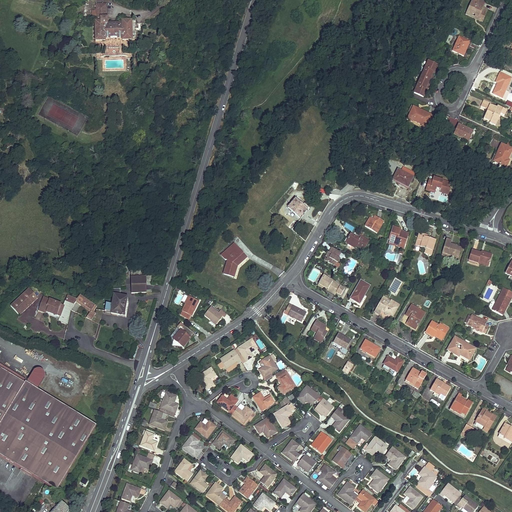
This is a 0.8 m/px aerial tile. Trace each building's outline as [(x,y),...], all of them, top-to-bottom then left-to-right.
[(472,0),(467,14),(472,16),(473,13),(484,18),(488,10),(484,8),(486,3),(480,0),(475,0),(475,1),(472,0)] [(95,21),(96,41),(104,41),(105,38),(122,38),(123,40),(132,40),(132,21),(122,21),(122,23),(107,23),(107,17),(106,18),(106,15),(103,15),(103,5),(96,5),(96,11),(92,11),(93,18),(101,18),(101,21),(95,21)] [(484,18),(473,13),(472,16),(483,21),(484,18)] [(453,52),(464,57),(471,42),(459,37),(453,52)] [(96,53),(96,59),(105,59),(105,56),(123,56),(123,58),(132,58),(132,52),(123,52),(123,48),(105,48),(106,53),(96,53)] [(427,90),(426,89),(433,73),(435,74),(438,66),(428,62),(414,93),(424,97),(427,90)] [(494,94),(506,100),(509,93),(506,91),(511,79),(500,74),(496,83),(499,84),(494,94)] [(496,126),(501,115),(504,116),(507,111),(498,107),(497,109),(490,105),(491,104),(485,101),(482,107),(488,110),(484,118),(491,122),(490,123),(496,126)] [(423,125),(422,126),(427,129),(433,116),(413,107),(408,120),(413,122),(413,121),(423,125)] [(454,135),(469,142),(474,132),(459,125),(454,135)] [(495,162),(507,167),(510,161),(508,161),(511,152),(511,149),(507,147),(502,145),(495,162)] [(393,181),(408,188),(414,178),(398,170),(393,181)] [(448,187),(450,182),(434,177),(433,181),(429,180),(427,185),(431,186),(430,190),(436,191),(436,190),(437,188),(441,189),(441,191),(441,192),(449,194),(451,188),(448,187)] [(299,218),(307,209),(296,199),(288,208),(299,218)] [(365,227),(377,234),(384,221),(376,217),(373,223),(368,220),(365,227)] [(404,249),(408,233),(400,231),(401,230),(392,227),(388,240),(398,243),(397,247),(404,249)] [(430,256),(435,240),(424,236),(424,235),(420,233),(416,246),(425,249),(424,254),(430,256)] [(364,250),(369,241),(362,237),(360,239),(351,234),(346,242),(354,247),(355,245),(356,246),(364,250)] [(459,257),(461,248),(450,245),(451,241),(446,239),(441,256),(452,259),(453,255),(459,257)] [(224,275),(234,278),(237,266),(246,258),(234,245),(222,256),(226,261),(231,262),(230,266),(227,265),(224,275)] [(338,263),(340,259),(338,258),(341,253),(333,248),(330,253),(331,254),(326,261),(332,265),(335,261),(337,262),(338,263)] [(489,264),(492,255),(481,251),(481,253),(472,250),(469,259),(478,262),(479,260),(489,264)] [(327,291),(335,295),(341,286),(323,276),(319,284),(328,289),(327,291)] [(132,293),(146,293),(146,278),(132,279),(132,293)] [(358,306),(369,286),(360,281),(349,301),(358,306)] [(511,292),(503,288),(492,310),(502,315),(511,297),(511,292)] [(29,289),(11,306),(20,315),(38,298),(29,289)] [(113,295),(114,295),(114,296),(112,305),(106,304),(105,311),(111,312),(111,313),(124,315),(127,297),(120,296),(120,289),(114,289),(113,295)] [(93,311),(97,306),(80,294),(76,300),(77,300),(76,302),(90,312),(92,310),(93,311)] [(61,304),(43,297),(39,310),(46,313),(47,311),(57,315),(61,304)] [(189,320),(199,302),(190,297),(187,304),(181,316),(189,320)] [(393,316),(399,305),(391,300),(390,304),(382,299),(375,312),(381,315),(384,311),(385,311),(387,315),(390,314),(393,316)] [(305,313),(288,303),(283,313),(300,322),(305,313)] [(65,305),(61,304),(57,315),(61,316),(65,305)] [(406,325),(410,328),(415,330),(425,313),(411,305),(405,315),(410,318),(406,325)] [(219,314),(211,307),(205,315),(217,325),(223,317),(224,318),(227,315),(222,311),(219,314)] [(482,332),(485,334),(489,327),(485,325),(486,322),(471,316),(467,325),(474,329),(475,328),(482,331),(482,332)] [(321,344),(327,333),(324,331),(322,330),(325,325),(316,321),(311,331),(316,334),(313,340),(321,344)] [(183,347),(191,338),(192,338),(195,334),(181,323),(177,328),(180,331),(174,339),(183,347)] [(443,339),(448,330),(440,325),(439,326),(432,323),(426,333),(433,337),(435,334),(443,339)] [(346,351),(351,341),(338,334),(333,343),(346,351)] [(460,355),(464,358),(469,360),(475,349),(455,338),(447,350),(459,357),(460,355)] [(251,353),(254,351),(258,349),(252,339),(238,348),(246,361),(253,357),(251,353)] [(374,358),(379,349),(365,341),(360,350),(374,358)] [(332,345),(345,352),(346,351),(333,343),(332,345)] [(246,361),(238,348),(235,351),(242,362),(243,363),(246,361)] [(237,362),(237,363),(238,364),(242,362),(235,351),(220,360),(226,369),(237,362)] [(265,377),(271,373),(277,369),(269,357),(262,361),(265,366),(259,370),(264,377),(265,377)] [(396,362),(388,358),(384,365),(398,373),(404,362),(398,359),(396,362)] [(226,369),(228,373),(239,366),(238,364),(237,363),(237,362),(226,369)] [(350,364),(347,362),(342,371),(347,374),(350,368),(348,367),(350,364)] [(27,380),(0,363),(0,367),(25,383),(25,382),(27,380)] [(25,383),(0,367),(0,455),(11,462),(52,487),(57,490),(74,462),(86,443),(96,425),(63,404),(37,389),(41,383),(30,377),(26,383),(25,382),(25,383)] [(418,390),(427,375),(422,372),(421,373),(413,368),(406,381),(410,383),(410,382),(415,384),(413,387),(418,390)] [(210,379),(213,377),(215,376),(211,369),(198,377),(206,390),(214,385),(210,379)] [(38,370),(37,370),(36,371),(35,371),(34,372),(34,373),(33,374),(33,375),(33,376),(34,377),(34,378),(35,378),(35,379),(36,380),(37,380),(38,380),(39,380),(40,380),(41,380),(42,379),(42,378),(43,378),(43,377),(44,376),(44,375),(44,374),(43,373),(43,372),(42,371),(41,371),(40,370),(39,370),(38,370)] [(286,373),(285,370),(275,375),(281,385),(278,387),(282,395),(296,387),(287,373),(286,373)] [(450,389),(446,386),(445,388),(441,386),(442,384),(436,380),(430,391),(440,396),(441,395),(445,398),(450,389)] [(304,404),(307,400),(313,405),(316,401),(320,397),(307,386),(297,398),(304,404)] [(178,405),(174,403),(177,396),(166,393),(161,408),(175,413),(178,405)] [(269,396),(264,399),(261,393),(253,398),(261,411),(274,403),(269,396)] [(231,396),(227,400),(222,397),(217,404),(229,413),(238,401),(231,396)] [(333,407),(320,397),(316,401),(319,403),(315,408),(324,415),(326,417),(333,407)] [(458,411),(466,416),(472,404),(467,401),(466,403),(463,402),(463,401),(458,398),(456,403),(454,402),(450,409),(457,413),(458,411)] [(240,404),(232,415),(244,424),(248,419),(253,412),(246,407),(245,407),(240,404)] [(290,423),(286,417),(292,413),(291,411),(287,406),(275,414),(283,427),(290,423)] [(315,408),(314,410),(322,417),(324,415),(315,408)] [(340,432),(349,420),(341,414),(343,411),(340,408),(337,411),(336,410),(331,417),(337,422),(333,426),(340,432)] [(449,411),(464,419),(466,416),(458,411),(457,413),(450,409),(449,411)] [(492,415),(491,416),(486,413),(486,412),(482,409),(475,422),(489,430),(496,417),(492,415)] [(163,413),(154,410),(149,424),(164,430),(167,422),(165,421),(167,415),(163,413)] [(268,438),(277,432),(268,418),(255,426),(260,434),(263,432),(268,438)] [(209,421),(205,426),(201,422),(196,429),(208,438),(216,427),(209,421)] [(474,425),(487,432),(489,430),(475,422),(474,425)] [(511,441),(511,428),(509,427),(509,426),(505,424),(499,434),(505,437),(504,438),(511,442),(511,441)] [(474,430),(466,425),(461,436),(464,438),(468,440),(474,430)] [(357,444),(361,438),(367,442),(372,435),(360,426),(350,438),(357,444)] [(229,448),(232,444),(235,441),(223,431),(213,444),(220,449),(224,444),(229,448)] [(157,443),(155,441),(152,440),(154,435),(146,432),(141,445),(154,450),(157,443)] [(313,447),(322,454),(332,440),(322,433),(319,436),(321,437),(313,447)] [(196,445),(199,441),(192,436),(183,448),(196,458),(202,449),(196,445)] [(321,437),(319,436),(311,446),(313,447),(321,437)] [(350,438),(346,444),(354,450),(358,444),(357,444),(350,438)] [(377,450),(382,454),(387,447),(376,438),(366,450),(373,456),(377,450)] [(293,440),(288,447),(283,453),(295,462),(300,455),(295,451),(299,446),(293,440)] [(248,461),(250,458),(253,455),(241,446),(232,458),(238,463),(243,458),(248,461)] [(389,465),(396,470),(405,458),(392,447),(385,456),(391,461),(389,465)] [(346,466),(345,465),(344,465),(352,455),(343,448),(333,461),(343,469),(346,466)] [(142,467),(145,468),(148,469),(154,454),(149,453),(147,458),(137,454),(131,469),(140,473),(142,467)] [(309,473),(313,468),(317,463),(305,455),(298,464),(309,473)] [(187,470),(191,465),(184,459),(175,471),(188,481),(193,474),(190,472),(187,470)] [(434,469),(428,464),(425,468),(431,473),(434,469)] [(265,465),(263,469),(260,472),(265,476),(261,482),(268,487),(277,475),(265,465)] [(324,472),(318,480),(330,489),(337,480),(332,476),(334,473),(328,467),(327,468),(325,466),(321,470),(324,472)] [(145,468),(142,467),(140,473),(139,474),(143,475),(144,473),(147,474),(148,469),(145,468)] [(432,483),(437,477),(431,473),(425,468),(424,467),(419,475),(422,478),(418,484),(416,487),(428,496),(429,496),(432,493),(429,491),(434,485),(432,483)] [(370,486),(379,493),(389,480),(376,470),(371,477),(375,480),(370,486)] [(203,481),(207,476),(201,471),(191,483),(203,493),(209,486),(203,481)] [(79,484),(85,487),(89,481),(82,478),(79,484)] [(258,485),(247,478),(245,480),(247,482),(239,492),(248,499),(258,485)] [(291,496),(296,489),(284,480),(274,492),(281,497),(286,492),(291,496)] [(347,482),(338,495),(351,506),(358,497),(352,493),(355,488),(347,482)] [(206,496),(219,505),(225,498),(226,496),(221,492),(223,489),(215,483),(206,496)] [(132,496),(137,498),(140,489),(127,484),(122,499),(129,502),(132,496)] [(443,497),(444,495),(455,503),(461,494),(448,484),(440,495),(443,497)] [(406,504),(413,509),(423,497),(410,487),(405,494),(410,499),(406,504)] [(378,502),(363,491),(358,497),(363,501),(359,507),(365,511),(366,511),(372,503),(375,506),(378,502)] [(183,503),(170,492),(161,503),(168,509),(172,504),(176,507),(176,506),(179,509),(183,503)] [(265,506),(270,510),(275,504),(262,494),(253,506),(261,511),(265,506)] [(301,511),(310,511),(316,505),(303,494),(296,503),(302,508),(300,511),(301,511)] [(225,498),(219,505),(228,511),(234,511),(242,502),(234,496),(230,502),(225,498)] [(462,507),(467,511),(473,511),(478,506),(465,496),(457,506),(460,509),(462,507)] [(438,511),(442,507),(434,500),(424,511),(438,511)] [(67,511),(70,509),(66,506),(62,502),(53,511),(67,511)] [(129,511),(126,511),(128,504),(121,502),(116,511),(129,511)]
